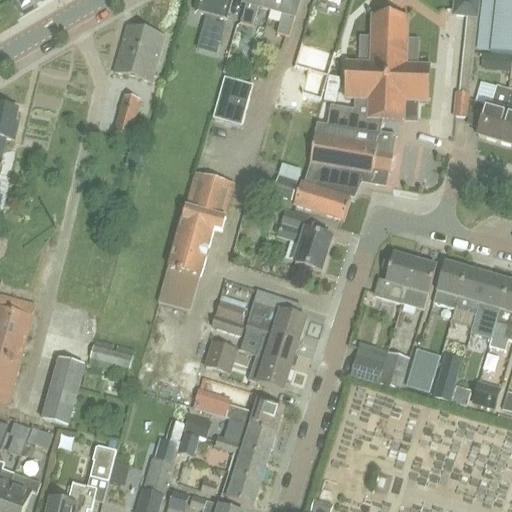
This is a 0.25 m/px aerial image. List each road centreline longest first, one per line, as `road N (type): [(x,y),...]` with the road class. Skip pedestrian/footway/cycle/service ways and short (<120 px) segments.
road 1 (unclassified): [(285,511),(367,246),(381,227)]
road 2 (unknown): [(347,312),(226,270),(187,335)]
